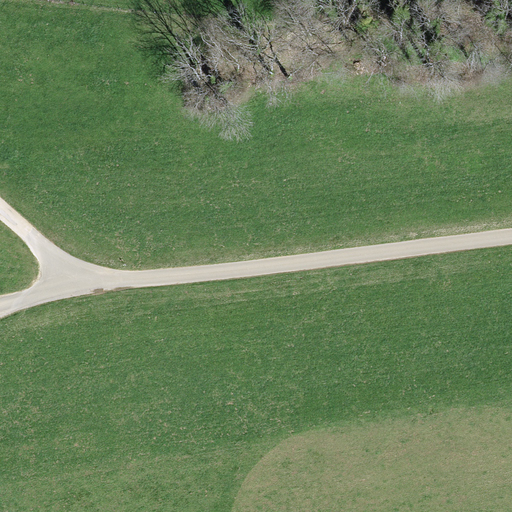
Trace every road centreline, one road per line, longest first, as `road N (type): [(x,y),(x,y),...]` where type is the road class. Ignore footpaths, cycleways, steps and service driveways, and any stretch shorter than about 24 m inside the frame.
road 1 (unclassified): [(511,232),(91,284),(0,304)]
road 2 (track): [(91,284),(0,204)]
